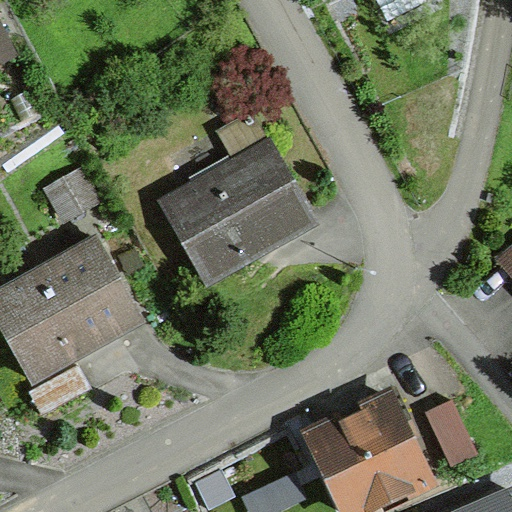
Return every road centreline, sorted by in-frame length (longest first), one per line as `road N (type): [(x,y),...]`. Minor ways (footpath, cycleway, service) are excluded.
road 1 (residential): [(383,285),(378,321),(360,350),(314,388),(69,511)]
road 2 (residential): [(383,285),(423,256),(475,161),(508,0)]
road 3 (residential): [(257,0),(364,196),(383,285)]
